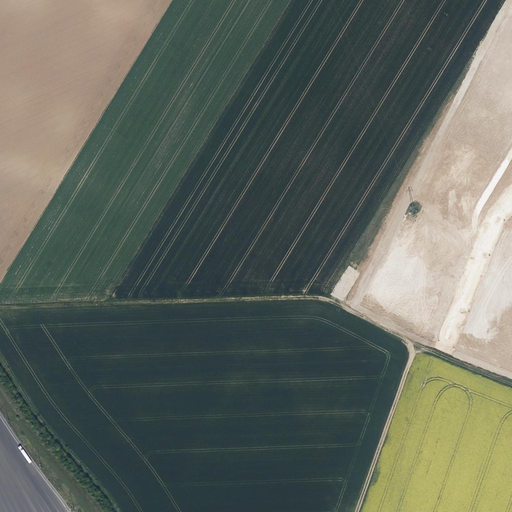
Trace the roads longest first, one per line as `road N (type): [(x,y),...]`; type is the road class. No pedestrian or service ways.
road 1 (track): [(0,307),(325,297),(416,346),(511,382)]
road 2 (track): [(359,511),(416,346)]
